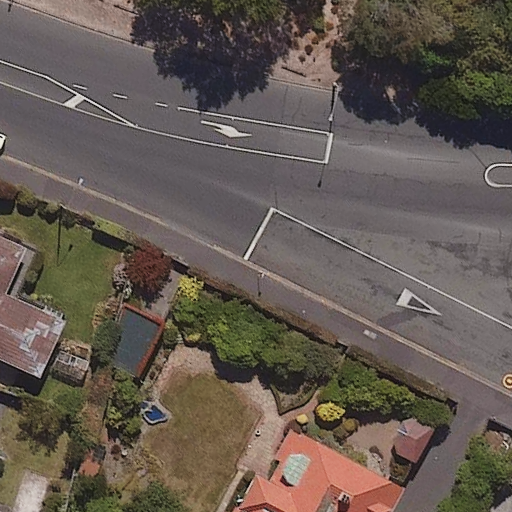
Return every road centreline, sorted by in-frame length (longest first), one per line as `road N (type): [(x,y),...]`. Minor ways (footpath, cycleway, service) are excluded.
road 1 (tertiary): [(50,50),(205,91),(511,133)]
road 2 (tertiary): [(50,50),(134,113),(325,149),(453,217)]
road 3 (tertiary): [(450,298),(201,175)]
road 4 (tertiary): [(453,217),(201,175)]
road 5 (tertiary): [(201,175),(0,113)]
